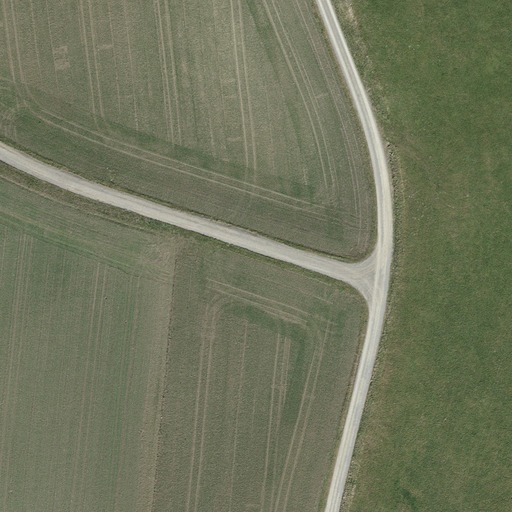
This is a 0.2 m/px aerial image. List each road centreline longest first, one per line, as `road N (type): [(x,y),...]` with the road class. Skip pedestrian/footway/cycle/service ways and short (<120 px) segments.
road 1 (track): [(325,0),(376,134),(387,239),(378,318),(333,511)]
road 2 (track): [(382,284),(81,190),(0,150)]
